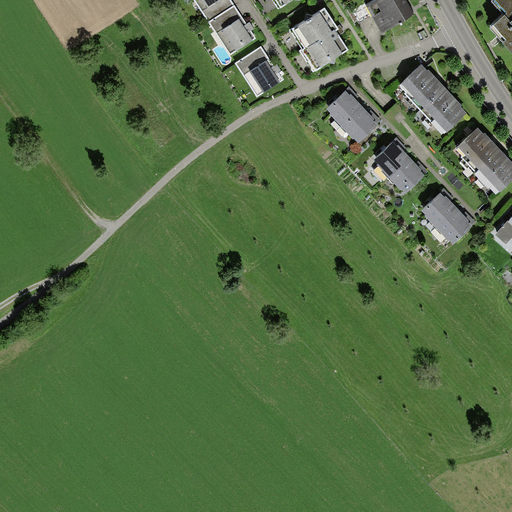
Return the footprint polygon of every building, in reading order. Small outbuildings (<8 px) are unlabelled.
[(194,0),(209,22),(235,5),(231,0),(194,0)] [(292,0),(272,0),(279,9),(292,0)] [(366,2),(353,10),(360,22),(371,16),(381,34),(414,15),(405,0),(373,0),(367,4),(366,2)] [(511,0),(493,0),(490,3),(503,16),(489,29),(511,54),(511,0)] [(209,22),(230,55),(256,38),(252,31),(255,29),(250,22),(247,24),(235,5),(209,22)] [(290,31),(303,50),(300,52),(313,73),(348,50),(338,35),(344,31),(340,25),(337,27),(325,8),(290,31)] [(262,46),(236,63),(257,96),(284,79),(279,72),(282,71),(277,64),(274,66),(262,46)] [(444,135),(467,114),(460,107),(462,105),(429,69),(427,71),(422,65),(399,86),(407,94),(405,95),(437,128),(438,127),(444,135)] [(327,109),(331,113),(330,114),(353,140),(355,138),(358,142),(377,125),(376,124),(380,120),(372,111),(369,115),(355,100),(358,97),(349,87),(346,90),(346,91),(327,109)] [(479,128),(458,148),(464,154),(461,157),(490,188),(493,186),(499,193),(511,181),(511,160),(485,131),(483,133),(479,128)] [(394,142),(375,160),(379,164),(377,165),(402,191),(403,190),(406,193),(429,172),(418,161),(416,163),(404,150),(406,148),(397,138),(393,141),(394,142)] [(422,210),(426,215),(425,216),(448,241),(450,240),(453,243),(475,222),(466,213),(463,215),(451,202),(454,199),(444,189),(440,193),(422,210)] [(507,221),(495,234),(506,244),(511,237),(511,218),(509,222),(507,221)]
